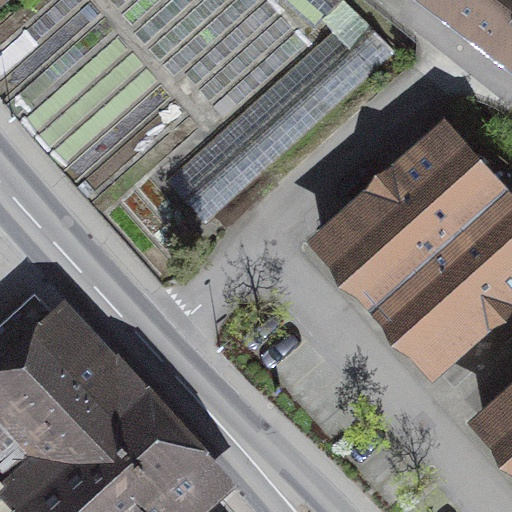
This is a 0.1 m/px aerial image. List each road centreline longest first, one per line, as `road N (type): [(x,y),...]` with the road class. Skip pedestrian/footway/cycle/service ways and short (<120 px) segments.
road 1 (secondary): [(0,135),(315,511)]
road 2 (residential): [(511,86),(394,0)]
